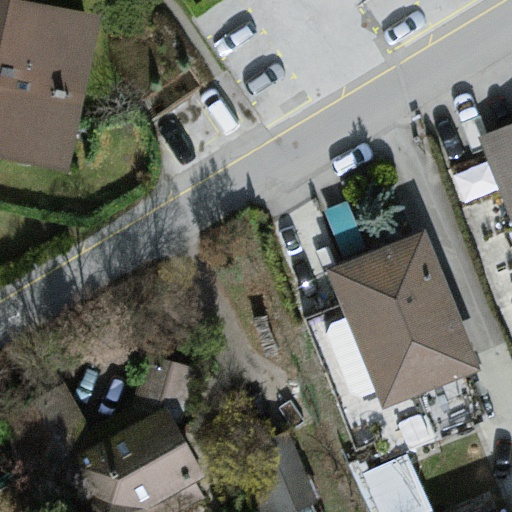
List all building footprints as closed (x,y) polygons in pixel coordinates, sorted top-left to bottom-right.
[(96,14),(28,0),(0,0),(0,156),(63,169),(96,14)] [(511,136),(482,148),(511,225),(511,136)] [(419,227),(328,264),(385,404),(477,366),(419,227)] [(163,511),(231,476),(190,440),(200,376),(157,366),(121,426),(43,420),(26,466),(83,491),(79,511),(163,511)] [(288,427),(230,450),(254,511),(280,511),(317,498),(288,427)]
